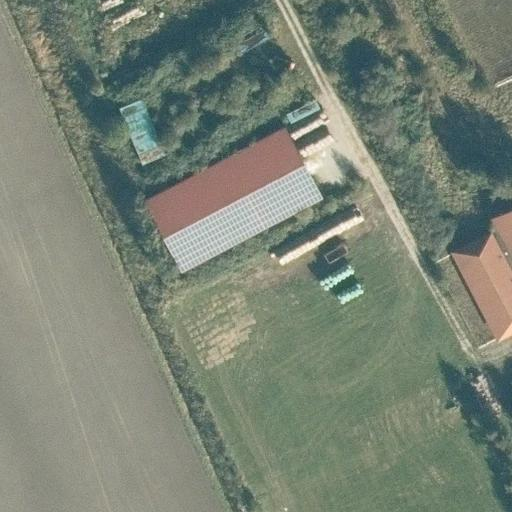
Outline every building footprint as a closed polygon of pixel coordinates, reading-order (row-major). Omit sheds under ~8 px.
[(224,0),(215,0),(192,11),(197,22),(228,7),(224,0)] [(174,11),(142,23),(150,46),(182,34),(174,11)] [(124,103),(147,161),(171,151),(148,94),(124,103)] [(321,97),(293,108),(298,120),(326,108),(321,97)] [(316,196),(281,125),(137,195),(172,266),(316,196)] [(341,189),(362,179),(358,170),(337,181),(341,189)] [(511,205),(487,217),(493,230),(445,253),(486,341),(511,329),(511,205)]
